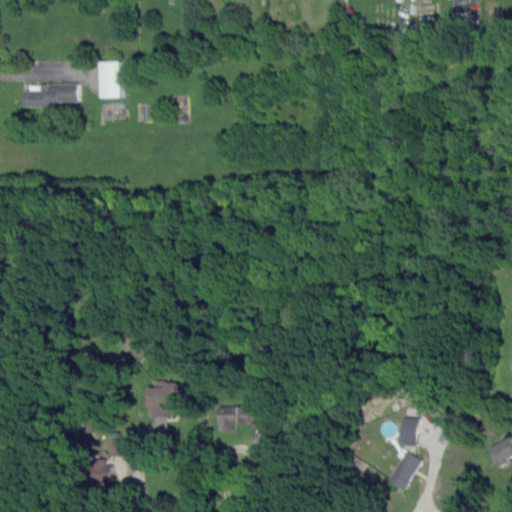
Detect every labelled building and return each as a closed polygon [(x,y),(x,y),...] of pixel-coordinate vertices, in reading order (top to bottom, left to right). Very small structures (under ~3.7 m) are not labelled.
[(103,97),(124,97),(123,61),(102,61),(103,97)] [(25,90),(42,90),(42,83),(80,83),(80,100),(62,100),(62,106),(54,106),(54,122),(43,122),(43,106),(25,106),(25,90)] [(16,346),(15,329),(18,329),(18,320),(20,320),(20,317),(34,317),(34,315),(43,315),(43,324),(42,324),(42,333),(40,333),(40,345),(16,346)] [(152,416),(151,387),(167,387),(167,381),(178,381),(178,385),(187,385),(188,407),(180,407),(180,411),(165,412),(165,415),(152,416)] [(264,404),(269,404),(269,422),(234,422),(234,429),(220,428),(220,405),(253,405),(253,404),(255,404),(256,399),(264,399),(264,404)] [(422,417),(406,416),(403,444),(419,445),(422,417)] [(511,461),(506,464),(504,462),(503,462),(495,447),(511,437),(511,461)] [(406,489),(390,478),(409,450),(423,460),(409,480),(411,481),(406,489)] [(27,492),(27,484),(21,484),(21,456),(38,456),(38,464),(43,464),(43,492),(27,492)] [(106,464),(113,464),(113,480),(102,480),(102,484),(97,484),(97,481),(90,481),(90,465),(95,465),(95,458),(106,458),(106,464)]
